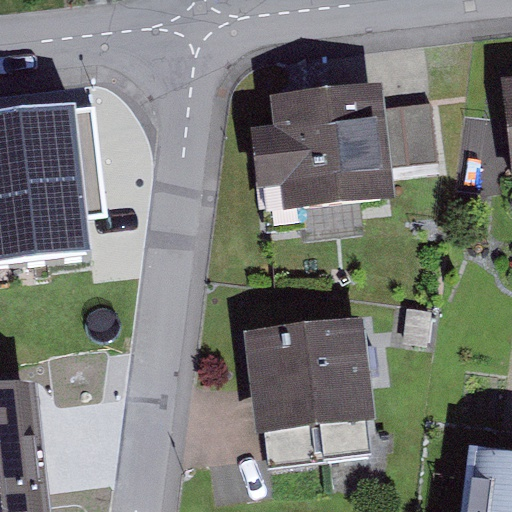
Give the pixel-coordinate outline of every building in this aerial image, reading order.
[(290,194),(292,218),(388,206),(375,98),(279,110),(283,145),(262,147),(268,196),(290,194)] [(91,158),(15,149),(0,268),(0,271),(87,283),(95,225),(83,223),(91,158)] [(348,340),(257,351),(272,472),(363,461),(348,340)] [(57,407),(0,414),(0,485),(66,477),(57,407)] [(511,511),(511,472),(479,468),(473,511),(511,511)]
